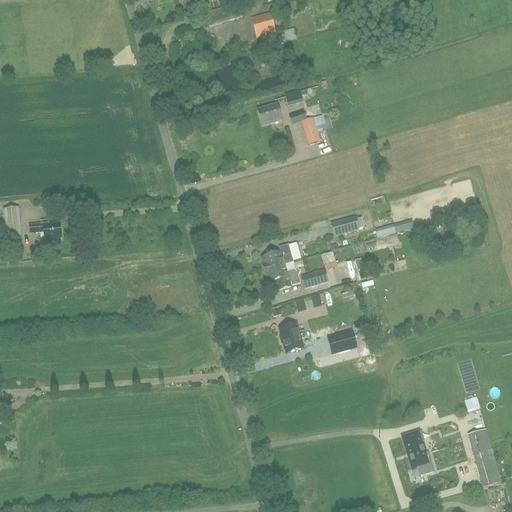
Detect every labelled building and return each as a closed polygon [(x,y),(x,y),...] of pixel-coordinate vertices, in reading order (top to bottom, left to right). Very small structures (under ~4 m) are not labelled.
[(180,0),(184,10),(199,5),(197,0),(180,0)] [(244,10),(243,3),(205,14),(209,28),(242,18),(240,11),(244,10)] [(257,38),(274,33),(269,14),(252,19),(257,38)] [(293,58),(319,55),(317,36),(297,38),(296,33),(285,34),(286,46),(298,45),(299,49),(292,50),(293,58)] [(324,63),(338,60),(337,54),(322,57),(324,63)] [(290,111),(305,107),(302,97),(288,101),(290,111)] [(262,126),(282,121),(277,105),(257,111),(262,126)] [(303,112),(299,113),(289,116),(294,129),(302,127),(309,147),(321,143),(313,119),(306,121),(303,112)] [(316,116),(318,127),(326,125),(324,115),(316,116)] [(4,210),(7,238),(21,237),(18,208),(4,210)] [(413,217),(406,219),(408,229),(415,227),(413,217)] [(355,218),(331,225),(334,237),(358,231),(358,230),(364,228),(361,219),(356,220),(355,218)] [(45,240),(61,238),(59,224),(46,226),(46,224),(29,226),(30,234),(44,233),(45,240)] [(376,229),(378,237),(398,232),(396,225),(376,229)] [(397,242),(396,237),(377,242),(378,247),(397,242)] [(290,244),(292,260),(301,259),(298,242),(290,244)] [(261,258),(263,264),(262,265),(264,271),(284,265),(293,263),(288,245),(279,248),(280,253),(261,258)] [(418,263),(427,260),(425,254),(416,257),(418,263)] [(365,256),(350,260),(354,277),(370,272),(365,256)] [(264,271),(266,277),(267,277),(269,283),(275,281),(278,292),(292,288),(292,287),(300,284),(298,276),(301,272),(297,270),(286,272),(284,265),(264,271)] [(324,272),(301,278),(304,290),(327,283),(324,272)] [(363,287),(374,284),(373,279),(361,283),(363,287)] [(377,287),(367,288),(371,311),(381,309),(377,287)] [(319,296),(310,298),(313,309),(322,307),(321,303),(319,296)] [(303,300),(294,302),(298,314),(307,311),(303,300)] [(296,325),(279,330),(285,354),(303,350),(300,340),(306,338),(304,331),(298,333),(296,325)] [(352,333),(327,339),(332,354),(332,355),(356,348),(356,347),(352,333)] [(468,413),(480,410),(476,398),(464,402),(468,413)] [(482,488),(501,482),(486,430),(467,436),(482,488)] [(419,432),(402,438),(412,470),(417,468),(420,476),(433,472),(428,454),(426,455),(422,442),(423,442),(421,434),(419,434),(419,432)] [(434,451),(437,465),(460,459),(457,446),(434,451)]
